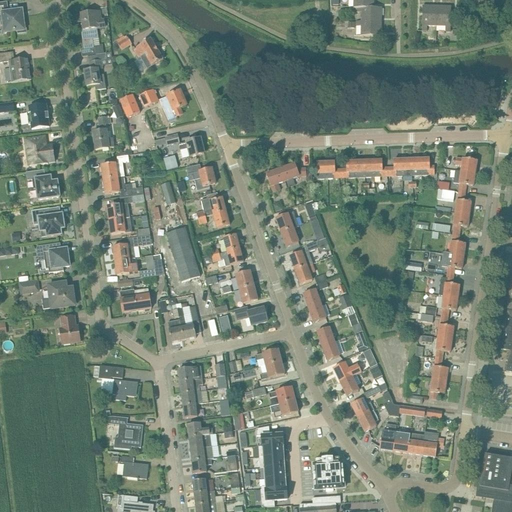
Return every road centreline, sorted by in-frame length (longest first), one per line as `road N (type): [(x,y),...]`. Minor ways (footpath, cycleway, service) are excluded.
road 1 (residential): [(61,0),(56,16),(100,320),(157,361)]
road 2 (residential): [(463,431),(506,134)]
road 3 (residential): [(506,134),(227,148)]
road 4 (residential): [(292,331),(227,148)]
road 5 (residential): [(177,511),(157,361)]
road 6 (residential): [(157,361),(292,331)]
road 7 (residential): [(383,486),(451,486),(463,431)]
